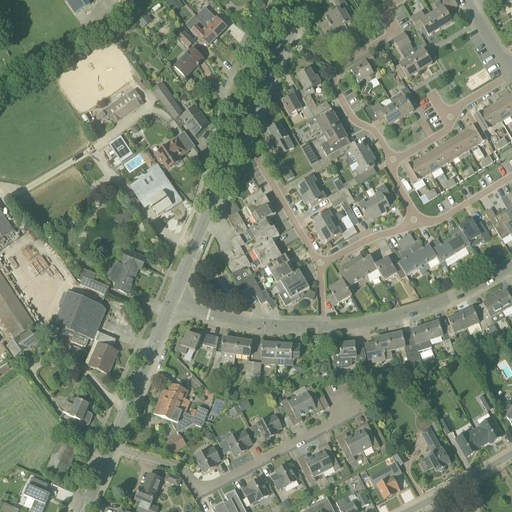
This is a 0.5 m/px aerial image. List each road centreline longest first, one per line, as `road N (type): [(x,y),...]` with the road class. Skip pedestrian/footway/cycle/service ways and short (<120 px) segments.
road 1 (residential): [(110,447),(180,468),(197,493),(348,413),(339,394)]
road 2 (residential): [(392,162),(334,87),(337,68),(395,32),(382,10),(400,0)]
road 3 (residential): [(511,263),(413,309),(320,323)]
road 4 (tertiary): [(171,304),(237,140)]
road 5 (tertiary): [(237,140),(306,0)]
road 6 (tertiary): [(110,447),(171,304)]
road 7 (residential): [(320,264),(248,144),(237,140)]
road 8 (residential): [(320,323),(171,304)]
road 9 (residential): [(405,511),(511,453)]
